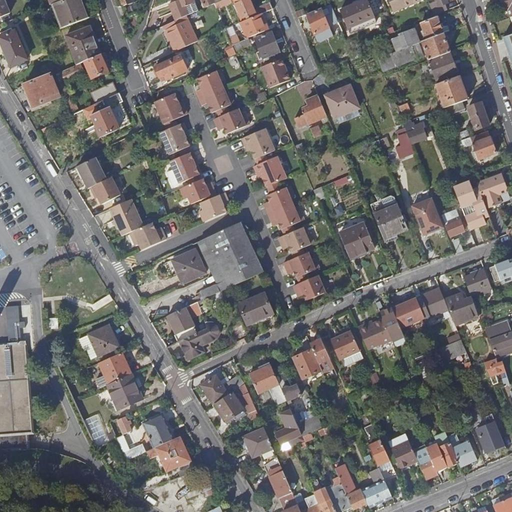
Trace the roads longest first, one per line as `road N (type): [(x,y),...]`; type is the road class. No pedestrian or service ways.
road 1 (residential): [(511,243),(355,300),(174,381)]
road 2 (residential): [(107,271),(0,91)]
road 3 (residential): [(174,381),(253,511)]
road 4 (residential): [(469,0),(511,132)]
road 5 (residential): [(107,271),(174,381)]
